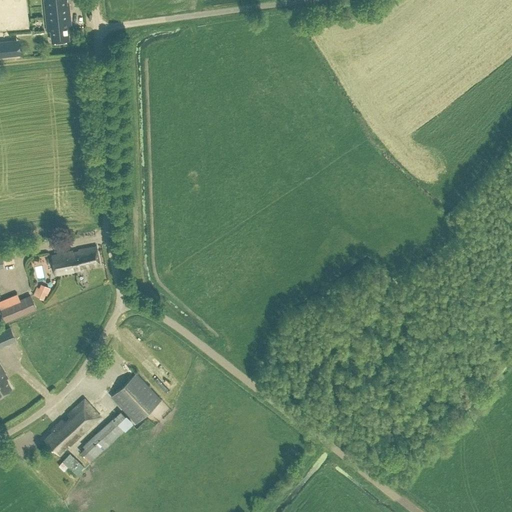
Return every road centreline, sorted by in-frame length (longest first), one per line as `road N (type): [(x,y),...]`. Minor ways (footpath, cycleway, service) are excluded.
road 1 (unclassified): [(416,511),(197,341),(119,302)]
road 2 (unclassified): [(119,302),(105,216),(97,27)]
road 3 (unclassified): [(97,27),(300,0)]
road 4 (unclassified): [(0,436),(77,377),(119,302)]
